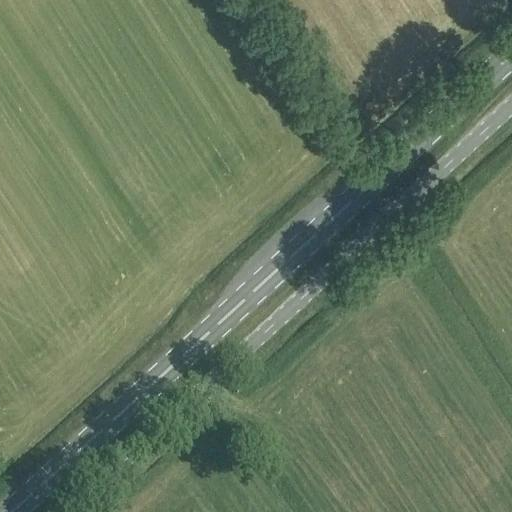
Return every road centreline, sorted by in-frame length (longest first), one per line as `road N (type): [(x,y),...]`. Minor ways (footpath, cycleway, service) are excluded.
road 1 (primary): [(10,511),(511,54)]
road 2 (unclassified): [(66,511),(511,105)]
